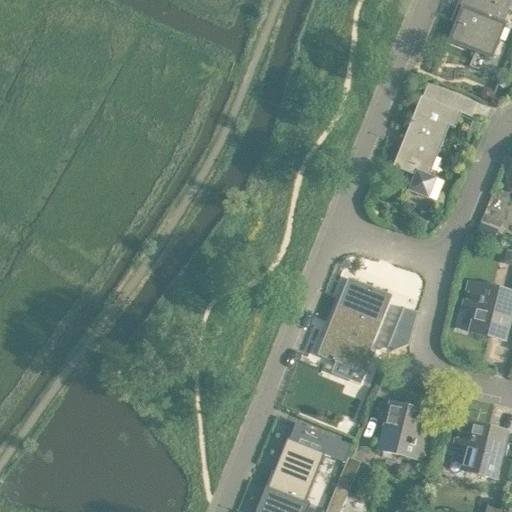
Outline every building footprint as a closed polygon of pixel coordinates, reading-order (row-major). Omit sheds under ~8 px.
[(448,41),(490,57),(503,25),(500,24),(509,0),(459,0),(456,8),(460,9),(456,21),(452,20),(451,22),(455,23),(448,41)] [(393,166),(413,175),(407,191),(428,199),(436,178),(428,175),(448,125),(453,127),(459,113),(453,110),(458,97),(427,85),(422,98),(420,97),(393,166)] [(472,120),(467,132),(476,135),(480,124),(472,120)] [(479,223),(474,234),(491,241),(496,229),(479,223)] [(327,330),(317,355),(330,360),(330,361),(333,362),(334,362),(364,374),(365,374),(373,354),(368,352),(390,296),(348,279),(331,322),(327,330)] [(461,309),(474,312),(469,332),(503,340),(511,304),(511,293),(468,283),(461,309)] [(405,309),(400,327),(412,330),(417,312),(405,309)] [(400,327),(393,351),(394,351),(407,345),(412,330),(400,327)] [(378,450),(424,462),(431,435),(418,432),(423,412),(389,404),(378,450)] [(460,470),(494,479),(506,432),(459,421),(452,447),(465,450),(460,470)] [(264,487),(254,511),(305,511),(309,504),(304,502),(323,455),(344,463),(351,446),(294,423),(288,440),(286,439),(266,487),(264,487)] [(348,457),(336,486),(348,491),(359,462),(348,457)] [(494,479),(489,501),(499,504),(500,504),(506,482),(494,479)] [(339,511),(348,491),(336,486),(324,511),(339,511)] [(485,511),(496,511),(499,504),(489,501),(488,501),(485,511)]
